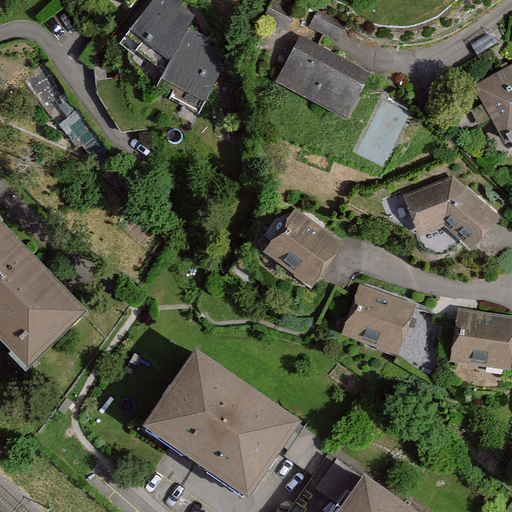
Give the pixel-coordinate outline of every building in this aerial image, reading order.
[(129,0),(140,13),(152,0),(129,0)] [(164,0),(160,0),(132,47),(170,74),(198,25),(164,0)] [(189,47),(160,106),(200,126),(230,64),(189,47)] [(380,101),(302,61),(280,104),(357,144),(380,101)] [(511,82),(474,103),(505,160),(511,156),(511,82)] [(457,189),(400,210),(422,256),(447,243),(477,268),(502,237),(457,189)] [(344,256),(295,225),(264,272),(314,304),(344,256)] [(0,299),(31,269),(0,238),(0,299)] [(0,299),(0,358),(31,389),(91,329),(31,269),(0,299)] [(418,318),(358,299),(342,352),(402,371),(418,318)] [(511,371),(511,327),(456,322),(450,376),(511,382),(511,371)] [(256,511),(305,439),(200,370),(148,447),(245,511),(256,511)] [(389,511),(369,498),(359,511),(389,511)]
